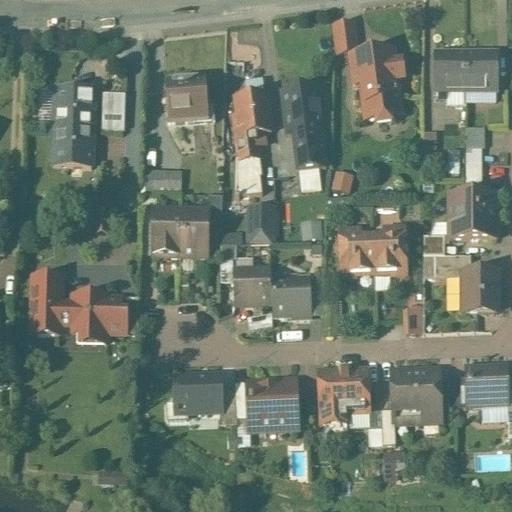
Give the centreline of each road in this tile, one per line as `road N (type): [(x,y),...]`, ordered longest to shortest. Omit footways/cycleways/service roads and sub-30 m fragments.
road 1 (residential): [(511,329),(495,346),(243,356),(185,338)]
road 2 (tertiary): [(143,10),(0,8)]
